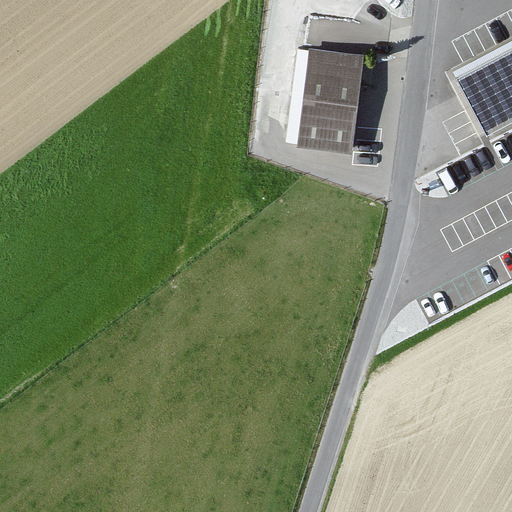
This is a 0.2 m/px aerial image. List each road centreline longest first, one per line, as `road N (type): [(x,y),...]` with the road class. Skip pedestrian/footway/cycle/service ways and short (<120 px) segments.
road 1 (unclassified): [(426,0),(392,238),(306,511)]
road 2 (unknown): [(293,0),(272,134),(299,158),(400,195)]
